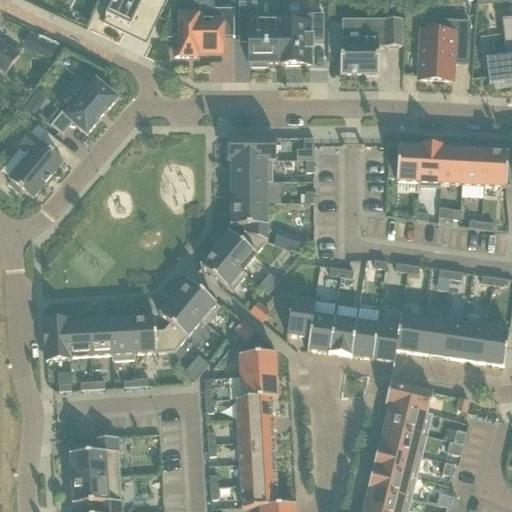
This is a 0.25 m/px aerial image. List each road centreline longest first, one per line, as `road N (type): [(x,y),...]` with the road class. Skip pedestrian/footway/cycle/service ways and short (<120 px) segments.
road 1 (residential): [(149,106),(511,115)]
road 2 (residential): [(9,242),(20,368),(33,414),(27,511)]
road 3 (residential): [(9,242),(149,106)]
road 4 (residential): [(511,393),(390,377)]
